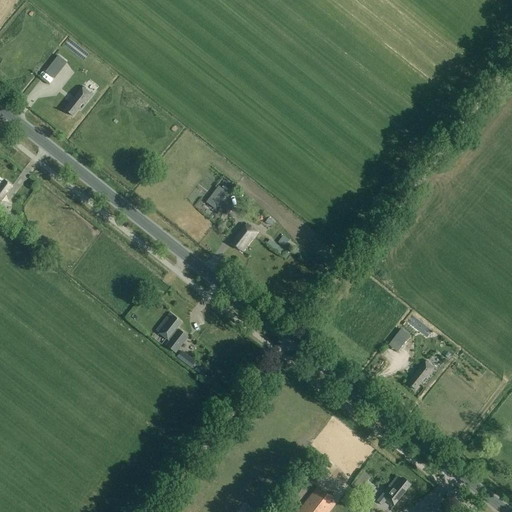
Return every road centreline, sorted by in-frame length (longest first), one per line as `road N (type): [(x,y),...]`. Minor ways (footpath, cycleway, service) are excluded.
road 1 (primary): [(505,511),(0,108)]
road 2 (track): [(511,61),(153,511)]
